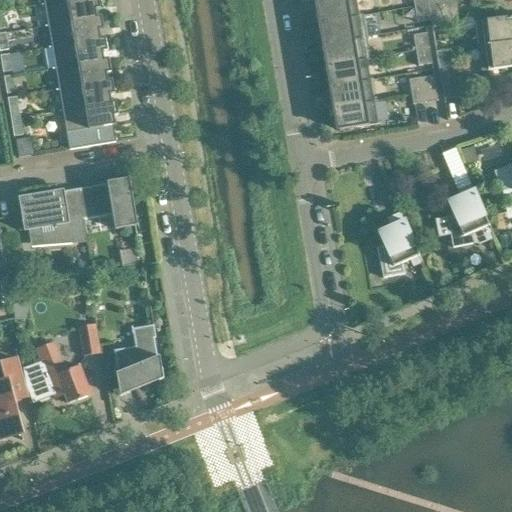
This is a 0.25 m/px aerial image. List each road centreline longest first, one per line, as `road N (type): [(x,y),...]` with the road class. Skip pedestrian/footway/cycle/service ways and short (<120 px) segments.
road 1 (residential): [(211,374),(331,338),(299,164)]
road 2 (residential): [(0,502),(222,414),(211,374)]
road 3 (residential): [(211,374),(171,156)]
road 4 (residential): [(299,164),(447,136),(511,112)]
road 5 (residential): [(0,183),(171,156)]
road 6 (residential): [(299,164),(272,0)]
road 7 (residential): [(171,156),(145,0)]
